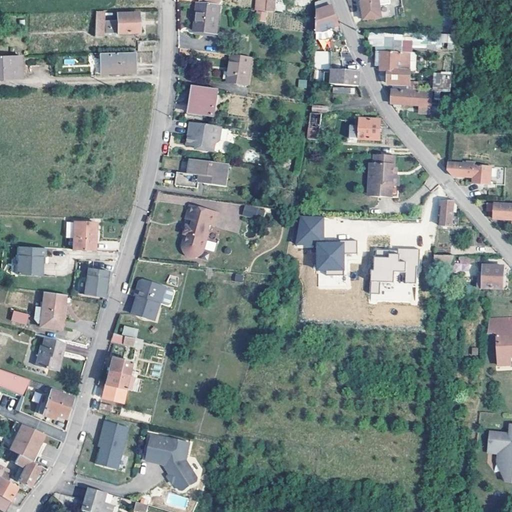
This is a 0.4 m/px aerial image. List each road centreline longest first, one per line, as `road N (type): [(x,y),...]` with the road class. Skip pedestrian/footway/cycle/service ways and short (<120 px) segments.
road 1 (residential): [(167,0),(161,113),(139,219),(72,438),(27,511)]
road 2 (residential): [(511,252),(387,112),(338,0)]
